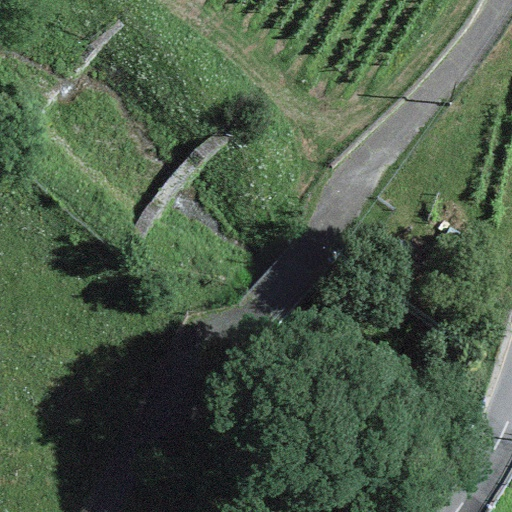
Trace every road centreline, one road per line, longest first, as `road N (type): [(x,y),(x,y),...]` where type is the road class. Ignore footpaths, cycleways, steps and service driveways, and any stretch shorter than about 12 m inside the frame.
road 1 (unclassified): [(501,0),(102,511)]
road 2 (tertiary): [(453,511),(511,407)]
